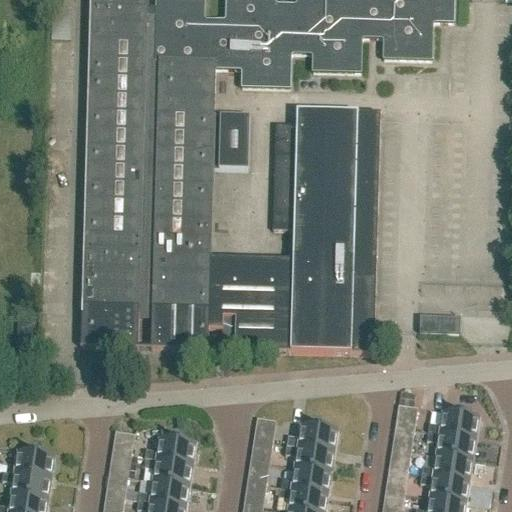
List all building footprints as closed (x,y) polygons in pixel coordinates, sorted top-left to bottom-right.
[(148,0),(91,0),(81,352),(375,360),(382,118),(358,117),(358,118),(298,116),(298,130),(277,129),(274,235),(295,236),(294,265),(211,262),(213,173),(249,174),(250,120),(215,119),(216,73),(241,74),(243,76),(242,92),(290,93),(291,60),(293,58),(311,58),(313,60),(313,76),(361,78),(362,44),(364,42),(382,43),(384,45),(384,64),(432,65),(433,28),(435,27),(454,27),(454,0),(297,0),(297,8),(295,10),(277,10),(275,8),(275,0),(226,0),(226,24),(224,26),(206,26),(204,24),(205,0),(156,0),(156,21),(148,21),(148,0)] [(460,338),(461,322),(421,321),(420,337),(460,338)] [(17,359),(31,359),(32,328),(18,328),(17,359)] [(416,397),(401,395),(399,409),(414,412),(416,397)] [(479,422),(445,416),(441,439),(475,444),(479,422)] [(396,432),(415,435),(416,425),(397,422),(396,432)] [(300,452),(334,457),(338,435),(303,430),(301,442),(288,440),(286,450),(300,452)] [(413,445),(415,435),(396,432),(394,442),(413,445)] [(254,445),(273,448),(275,438),(256,435),(254,445)] [(472,465),(475,444),(441,439),(438,460),(472,465)] [(158,465),(192,471),(196,448),(162,443),(158,465)] [(272,458),(273,448),(254,445),(253,455),(272,458)] [(131,461),(133,451),(114,449),(112,458),(131,461)] [(331,479),(334,457),(300,452),(297,473),(331,479)] [(17,479),(50,484),(54,462),(20,456),(17,479)] [(128,482),(131,461),(112,458),(109,480),(128,482)] [(469,487),(472,465),(438,460),(435,481),(469,487)] [(192,471),(158,465),(146,463),(144,472),(157,473),(155,487),(189,492),(192,471)] [(389,475),(408,478),(410,468),(391,465),(389,475)] [(328,500),(331,479),(297,473),(295,485),(283,483),(281,493),(293,495),(328,500)] [(407,487),(408,478),(389,475),(388,484),(407,487)] [(248,488),(267,491),(268,481),(249,478),(248,488)] [(47,505),(50,484),(17,479),(13,500),(47,505)] [(109,480),(106,501),(125,504),(128,482),(109,480)] [(466,508),(469,487),(435,481),(432,503),(466,508)] [(177,511),(185,511),(189,492),(155,487),(151,508),(177,511)] [(265,500),(267,491),(248,488),(246,498),(265,500)] [(325,511),(328,500),(293,495),(290,511),(325,511)] [(46,511),(47,505),(13,500),(11,511),(46,511)] [(112,511),(123,511),(125,504),(106,501),(104,511),(112,511)] [(464,511),(466,508),(432,503),(430,511),(464,511)]
